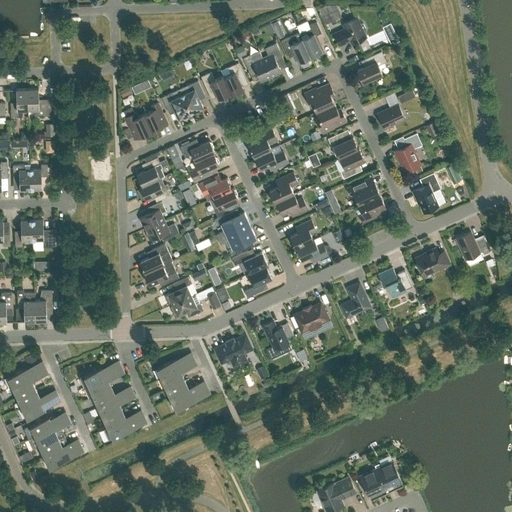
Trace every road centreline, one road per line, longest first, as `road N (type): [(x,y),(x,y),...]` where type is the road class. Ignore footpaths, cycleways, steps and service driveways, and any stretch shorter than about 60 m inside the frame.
road 1 (residential): [(218,117),(334,68),(415,232)]
road 2 (residential): [(127,331),(120,162),(218,117)]
road 3 (unclassified): [(222,511),(173,496),(46,505),(24,487),(0,432)]
road 4 (residential): [(462,0),(493,190)]
road 5 (residential): [(297,287),(218,117)]
road 6 (residential): [(297,287),(415,232)]
road 7 (residential): [(113,10),(243,5)]
road 8 (residential): [(91,447),(41,335)]
